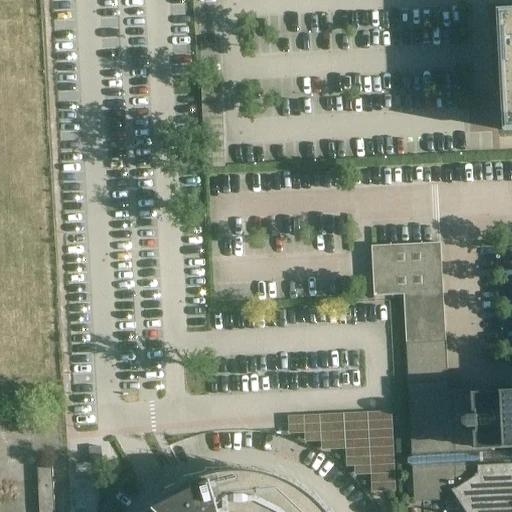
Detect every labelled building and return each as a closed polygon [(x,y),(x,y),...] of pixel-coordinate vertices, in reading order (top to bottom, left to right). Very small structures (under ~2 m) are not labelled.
[(511,13),(500,14),(504,97),(496,97),(497,119),(506,119),(506,132),(511,131),(511,13)] [(0,326),(63,323),(57,207),(0,209),(0,326)] [(450,399),(447,342),(441,244),(372,248),(374,298),(404,296),(409,388),(417,387),(421,456),(412,456),(410,457),(409,457),(408,458),(407,459),(407,461),(407,462),(407,463),(407,465),(408,466),(408,467),(409,468),(411,468),(412,469),(422,468),(423,494),(453,493),(465,511),(511,511),(511,392),(490,394),(490,396),(450,399)] [(56,511),(54,468),(38,469),(40,511),(56,511)] [(326,511),(313,499),(295,487),(275,478),(253,473),(231,473),(209,477),(189,485),(192,493),(174,502),(155,511),(154,511),(326,511)]
